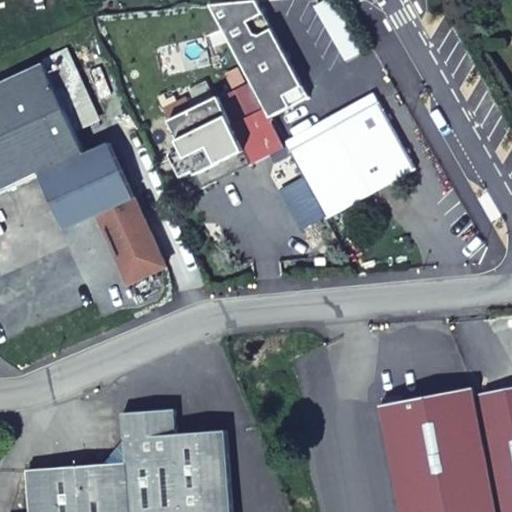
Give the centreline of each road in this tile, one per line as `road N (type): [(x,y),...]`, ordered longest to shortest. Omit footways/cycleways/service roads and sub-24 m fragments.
road 1 (residential): [(511,286),(199,322),(37,390),(0,393)]
road 2 (unclassified): [(404,0),(511,206)]
